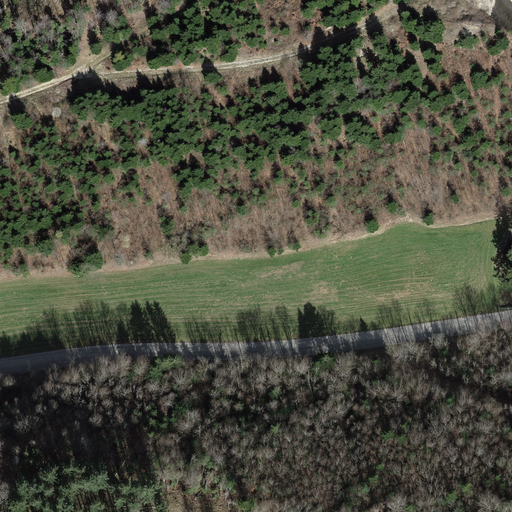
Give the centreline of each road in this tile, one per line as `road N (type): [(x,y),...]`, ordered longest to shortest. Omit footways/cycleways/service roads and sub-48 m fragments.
road 1 (unclassified): [(0,372),(511,320)]
road 2 (track): [(0,99),(78,73),(260,61),(369,24)]
road 3 (track): [(363,339),(413,371),(511,414)]
road 4 (track): [(78,73),(186,0)]
